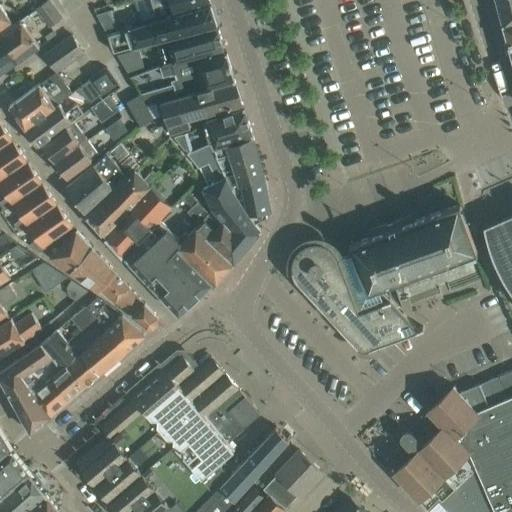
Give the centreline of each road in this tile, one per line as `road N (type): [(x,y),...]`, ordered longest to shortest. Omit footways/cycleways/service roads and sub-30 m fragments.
road 1 (residential): [(0,100),(88,230),(181,326)]
road 2 (residential): [(181,326),(30,450)]
road 3 (residential): [(260,273),(379,399)]
road 4 (residential): [(245,301),(248,328),(264,352),(339,433)]
road 5 (residential): [(276,128),(295,203),(260,273)]
road 6 (residential): [(379,399),(412,365),(489,323)]
road 7 (residential): [(276,128),(236,0)]
